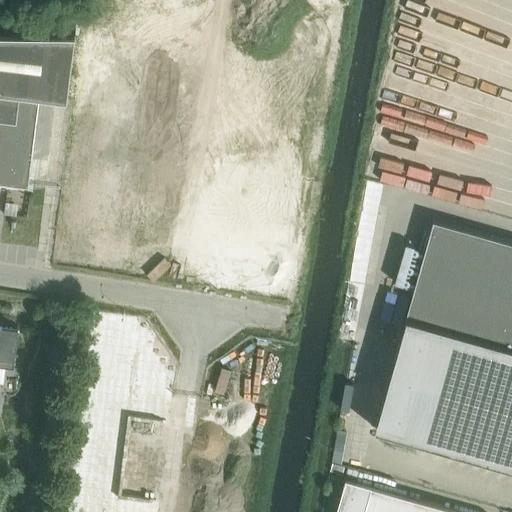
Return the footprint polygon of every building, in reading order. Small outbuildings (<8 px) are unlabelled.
[(0,180),(28,184),(40,95),(67,99),(76,35),(0,32),(0,180)] [(511,240),(433,219),(406,317),(407,317),(375,428),(511,466),(511,240)] [(0,366),(14,368),(19,328),(0,325),(0,366)] [(333,461),(331,469),(342,472),(345,465),(333,461)] [(466,511),(371,485),(346,478),(336,511),(466,511)]
